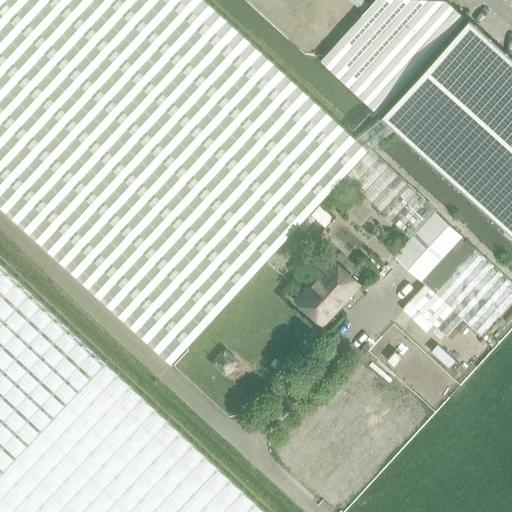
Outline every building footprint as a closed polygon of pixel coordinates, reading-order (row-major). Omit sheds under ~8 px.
[(0,0),(0,204),(172,363),(297,226),(309,213),(319,203),(344,176),(369,149),(367,147),(373,143),(388,131),(393,127),(381,116),(376,120),(361,132),(355,136),(206,0),(0,0)] [(376,0),(322,61),(381,116),(393,127),(473,202),(511,237),(511,51),(468,12),(463,17),(445,0),(376,0)] [(425,282),(408,301),(401,309),(425,331),(432,324),(436,327),(437,326),(452,309),(462,318),(479,334),(511,297),(511,282),(464,239),(454,250),(449,246),(460,235),(433,211),(435,209),(370,149),(345,177),(410,237),(394,255),(425,282)] [(319,203),(309,213),(315,219),(325,227),(334,217),(319,203)] [(309,213),(297,226),(303,231),(315,219),(309,213)] [(330,258),(295,297),(322,322),(357,283),(330,258)] [(268,511),(0,260),(0,511),(268,511)] [(452,309),(437,326),(446,334),(462,318),(452,309)] [(224,347),(211,362),(226,375),(239,361),(224,347)]
